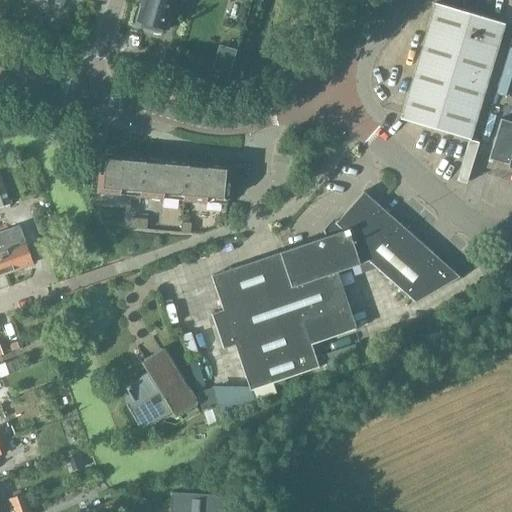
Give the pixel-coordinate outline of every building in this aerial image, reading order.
[(140,6),(136,22),(141,23),(140,28),(160,34),(162,29),(167,31),(175,0),(141,0),(140,6)] [(400,120),(470,141),(504,25),(435,5),(400,120)] [(194,80),(225,89),(227,83),(229,75),(198,66),(194,80)] [(511,122),(500,120),(489,160),(508,165),(509,164),(510,164),(511,158),(511,122)] [(140,192),(140,197),(163,199),(163,194),(183,196),(183,201),(206,203),(206,198),(228,200),(231,166),(106,154),(105,160),(100,159),(97,193),(120,195),(120,190),(140,192)] [(0,208),(9,205),(0,178),(0,208)] [(357,330),(337,273),(369,262),(415,305),(460,278),(364,192),(336,224),(334,222),(328,229),(331,236),(211,277),(222,311),(211,315),(223,350),(234,346),(249,392),(319,368),(311,345),(357,330)] [(129,229),(146,230),(147,222),(130,221),(129,229)] [(180,233),(190,234),(190,226),(181,225),(180,233)] [(0,232),(0,259),(5,274),(18,270),(19,273),(21,272),(20,269),(33,265),(24,240),(19,226),(0,232)] [(19,342),(10,345),(12,351),(21,347),(19,342)] [(129,404),(140,423),(150,417),(151,419),(172,406),(181,421),(198,411),(195,406),(196,406),(195,404),(194,405),(161,351),(162,350),(162,349),(144,360),(155,378),(146,383),(143,380),(130,388),(129,387),(125,389),(132,401),(129,404)] [(34,432),(44,459),(67,450),(57,424),(34,432)] [(0,441),(0,455),(8,452),(4,441),(4,440),(0,441)] [(0,511),(8,511),(29,505),(25,494),(9,500),(11,504),(0,508),(0,511)] [(230,511),(231,497),(172,494),(170,511),(230,511)]
